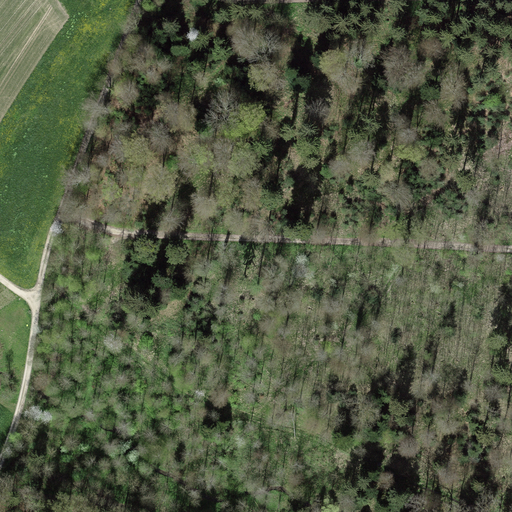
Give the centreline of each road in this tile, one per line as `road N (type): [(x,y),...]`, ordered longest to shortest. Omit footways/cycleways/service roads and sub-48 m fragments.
road 1 (track): [(511,247),(149,233),(60,214)]
road 2 (track): [(140,0),(35,300)]
road 3 (track): [(35,300),(23,390),(0,461)]
road 4 (track): [(0,485),(128,511)]
